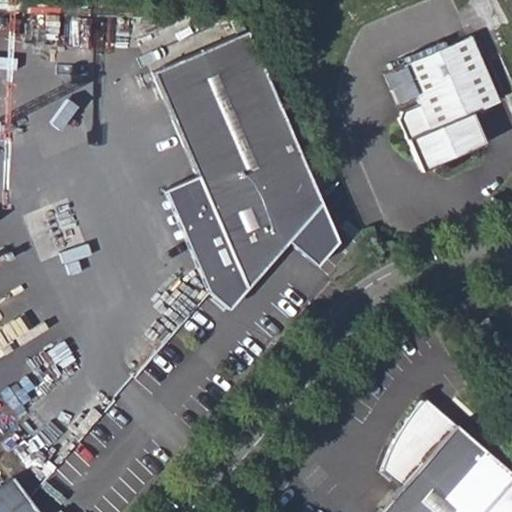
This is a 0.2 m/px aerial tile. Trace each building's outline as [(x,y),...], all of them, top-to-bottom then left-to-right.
[(246,34),(152,75),(246,291),(320,206),(246,34)] [(467,35),(400,64),(417,103),(400,110),(396,118),(414,158),(430,165),(482,143),(468,111),(495,100),(467,35)] [(469,326),(475,335),(491,325),(484,316),(469,326)] [(483,511),(511,479),(511,478),(424,403),(411,418),(396,441),(384,466),(381,475),(400,491),(381,511),(483,511)] [(37,511),(10,476),(0,483),(0,511),(37,511)]
